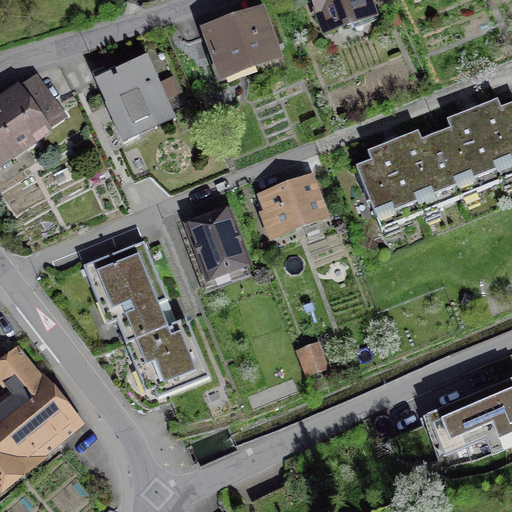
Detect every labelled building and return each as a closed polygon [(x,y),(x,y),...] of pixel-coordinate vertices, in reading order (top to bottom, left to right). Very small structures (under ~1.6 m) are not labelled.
[(371,0),(308,0),(322,41),(378,23),(371,0)] [(267,9),(201,29),(218,82),(284,62),(267,9)] [(110,114),(162,89),(148,58),(95,83),(110,114)] [(36,78),(0,104),(0,168),(67,119),(36,78)] [(162,89),(110,114),(124,144),(177,119),(162,89)] [(438,140),(463,201),(511,181),(511,112),(503,116),(499,106),(449,125),(452,134),(438,140)] [(463,201),(438,140),(424,145),(421,137),(368,157),(372,167),(359,172),(383,233),(463,201)] [(129,160),(137,180),(151,174),(143,154),(129,160)] [(314,179),(256,199),(274,249),(332,228),(314,179)] [(230,210),(188,225),(211,286),(252,271),(230,210)] [(161,396),(208,377),(186,324),(169,331),(159,306),(167,303),(144,247),(96,267),(147,392),(158,388),(161,396)] [(320,344),(297,353),(307,381),(331,372),(320,344)] [(0,396),(4,401),(0,403),(0,501),(83,433),(17,353),(0,366),(0,396)] [(511,392),(426,426),(449,483),(511,460),(511,392)] [(292,511),(284,492),(253,506),(255,511),(292,511)]
